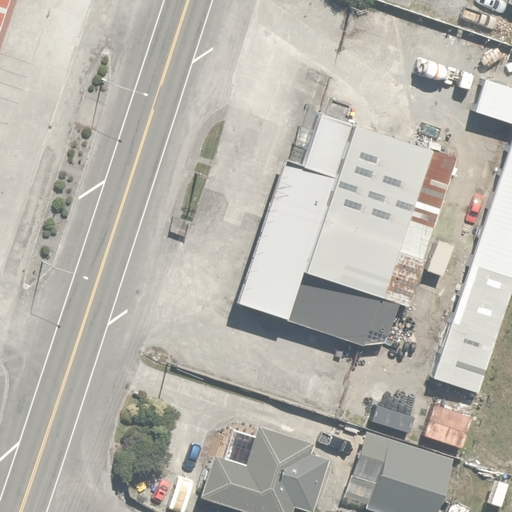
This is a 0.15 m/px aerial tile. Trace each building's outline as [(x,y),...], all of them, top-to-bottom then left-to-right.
[(449,154),(334,118),(318,166),(289,157),(245,297),(389,343),(449,154)] [(511,305),(511,123),(435,366),(487,383),(511,305)] [(471,410),(430,401),(422,437),(464,445),(471,410)] [(202,481),(197,501),(240,511),(289,511),(291,506),(315,511),(328,461),(314,458),(317,445),(253,429),(245,463),(213,455),(216,444),(167,431),(158,470),(202,481)] [(439,511),(457,460),(362,429),(345,480),(367,487),(360,509),(369,511),(439,511)]
